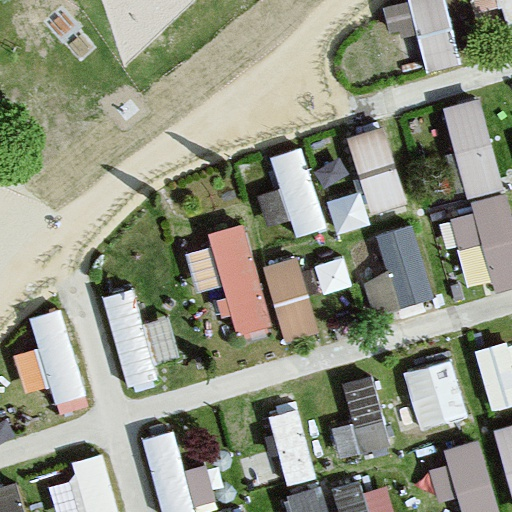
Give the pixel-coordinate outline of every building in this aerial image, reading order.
[(403,0),(419,59),(465,47),(452,0),(403,0)] [(432,142),(459,137),(467,180),(503,173),(487,87),(424,98),(432,142)] [(357,118),(368,200),(406,194),(395,112),(357,118)] [(301,131),(272,141),(303,223),(332,213),(301,131)] [(470,279),(511,272),(511,182),(456,192),(470,279)] [(208,214),(238,322),(276,312),(246,203),(208,214)] [(414,208),(379,220),(391,256),(368,264),(380,302),(440,282),(414,208)] [(302,238),(263,250),(285,324),(324,313),(302,238)] [(57,385),(89,377),(67,293),(34,302),(57,385)] [(421,413),(469,406),(460,346),(412,353),(421,413)] [(357,406),(336,412),(345,444),(396,429),(376,360),(346,368),(357,406)] [(146,422),(168,501),(218,487),(206,442),(186,448),(176,414),(146,422)] [(511,414),(499,418),(511,467),(511,414)] [(466,511),(498,511),(500,511),(495,429),(436,432),(439,485),(465,483),(466,511)] [(75,444),(93,511),(126,511),(106,436),(75,444)] [(403,511),(389,465),(335,481),(344,511),(403,511)] [(339,511),(321,469),(285,484),(296,511),(339,511)] [(252,511),(248,494),(181,511),(252,511)]
